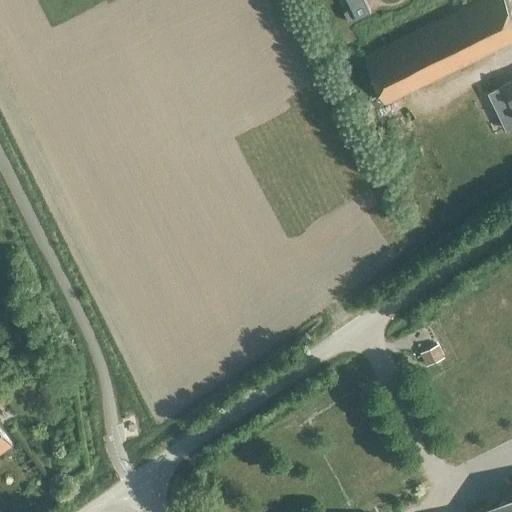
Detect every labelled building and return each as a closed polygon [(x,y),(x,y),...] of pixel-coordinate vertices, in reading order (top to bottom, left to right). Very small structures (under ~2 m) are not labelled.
[(371,11),(365,0),(347,0),(351,7),(343,11),(349,22),(371,11)] [(386,101),(511,40),(511,9),(507,0),(481,0),(364,56),(386,101)] [(501,86),(489,92),(506,128),(511,125),(511,79),(500,85),(501,86)] [(0,450),(12,442),(0,425),(0,450)] [(511,511),(511,493),(488,505),(473,511),(511,511)]
